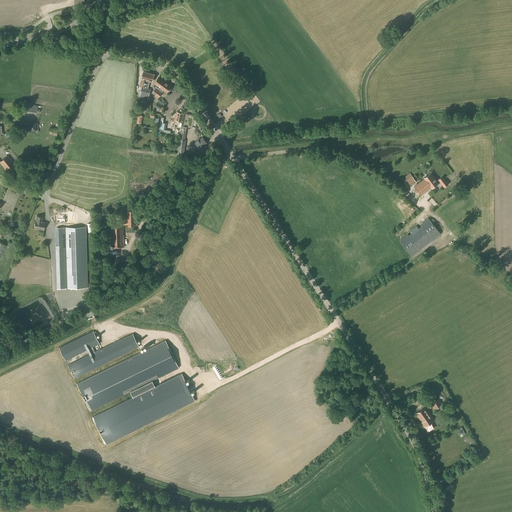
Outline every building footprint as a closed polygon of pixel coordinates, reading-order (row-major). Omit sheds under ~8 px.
[(152,82),(154,74),(143,72),(141,79),(139,87),(141,87),(139,94),(140,94),(139,99),(147,101),(150,89),(148,88),(150,81),(152,82)] [(155,96),(165,82),(159,77),(154,83),(159,87),(158,89),(156,87),(152,93),(155,96)] [(167,93),(171,86),(165,82),(155,96),(158,98),(164,91),(167,93)] [(159,110),(162,106),(157,102),(154,107),(159,110)] [(36,113),(37,106),(27,104),(26,112),(36,113)] [(182,122),(184,113),(177,112),(176,114),(175,114),(173,122),(178,123),(178,121),(182,122)] [(185,140),(186,129),(181,129),(180,139),(177,153),(184,154),(186,140),(185,140)] [(207,143),(202,137),(195,143),(195,142),(191,145),(196,151),(199,149),(200,150),(203,148),(202,146),(207,143)] [(0,163),(5,170),(14,164),(7,155),(0,161),(0,163)] [(438,180),(436,181),(430,173),(424,178),(424,179),(414,187),(421,196),(430,189),(431,188),(432,189),(438,184),(438,183),(439,182),(444,188),(448,184),(442,176),(438,180)] [(408,188),(416,182),(412,176),(404,183),(408,188)] [(128,220),(123,221),(123,225),(128,225),(128,226),(129,226),(130,227),(133,227),(134,226),(134,218),(134,211),(126,211),(127,218),(128,218),(128,220)] [(57,223),(68,223),(68,214),(64,214),(64,215),(57,216),(57,223)] [(44,230),(45,223),(42,222),(42,217),(36,216),(34,228),(44,230)] [(412,256),(440,233),(428,218),(420,225),(422,227),(410,236),(408,234),(400,240),(412,256)] [(111,248),(124,247),(123,226),(110,227),(111,248)] [(88,288),(86,228),(55,229),(55,246),(57,246),(58,285),(67,285),(67,289),(88,288)] [(95,352),(93,347),(99,344),(93,331),(59,348),(65,361),(87,350),(89,355),(67,365),(74,379),(134,349),(139,347),(133,334),(95,352)] [(130,392),(133,397),(155,387),(152,381),(179,368),(165,340),(77,384),(90,411),(130,392)] [(435,411),(444,406),(439,398),(430,404),(435,411)] [(424,427),(435,420),(426,407),(416,414),(421,422),(421,423),(424,427)]
